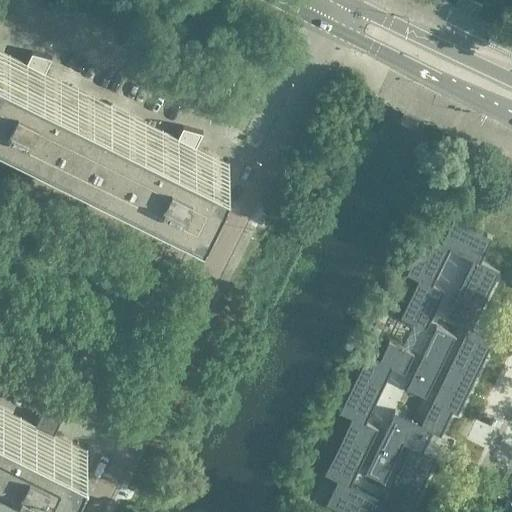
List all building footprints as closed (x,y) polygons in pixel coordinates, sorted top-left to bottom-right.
[(0,142),(192,237),(227,167),(194,150),(203,132),(183,126),(175,141),(152,189),(19,123),(43,76),(52,57),(32,52),(24,67),(0,54),(0,142)] [(175,141),(142,125),(43,76),(19,123),(152,189),(175,141)] [(494,239),(456,220),(444,243),(428,235),(409,273),(421,280),(402,317),(417,324),(404,349),(389,341),(379,360),(368,354),(339,410),(352,417),(323,473),(336,479),(324,502),(343,511),(391,511),(393,508),(401,511),(407,511),(436,458),(421,451),(431,431),(440,436),(452,412),(457,414),(495,339),(471,327),(499,272),(482,263),(494,239)] [(34,428),(0,412),(0,411),(0,470),(10,476),(22,452),(40,461),(28,485),(32,487),(43,492),(54,497),(62,501),(86,454),(52,437),(61,419),(41,413),(34,428)] [(28,485),(40,461),(22,452),(10,476),(19,480),(8,503),(10,504),(21,481),(28,485)] [(0,495),(10,476),(0,470),(0,495)] [(0,499),(8,503),(19,480),(10,476),(0,495),(0,499)] [(21,509),(32,487),(28,485),(21,481),(10,504),(21,509)] [(25,511),(33,511),(43,492),(32,487),(21,509),(25,511)] [(47,511),(54,497),(43,492),(33,511),(47,511)] [(56,511),(62,501),(54,497),(47,511),(56,511)]
